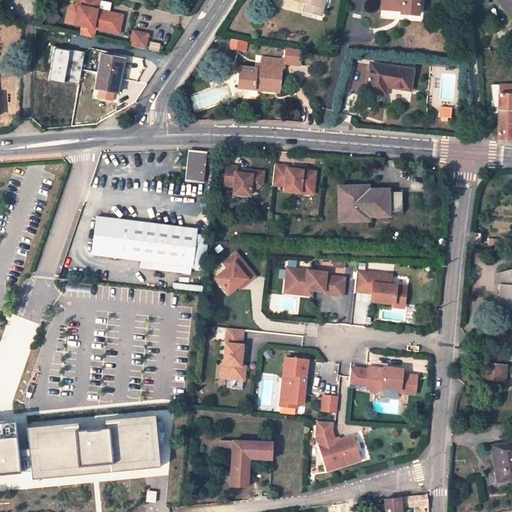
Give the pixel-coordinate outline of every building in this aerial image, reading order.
[(65,7),(62,22),(79,25),(77,35),(89,38),(91,28),(116,33),(119,15),(94,9),(95,0),(76,0),(76,2),(73,1),(72,5),(69,4),(65,7)] [(304,3),(294,0),(293,0),(292,8),(302,11),(304,3)] [(294,0),(304,3),(302,11),(319,15),(322,0),(294,0)] [(381,0),(381,9),(401,11),(400,13),(417,15),(418,0),(381,0)] [(511,0),(496,0),(511,20),(511,0)] [(147,34),(130,30),(127,46),(143,49),(147,34)] [(246,50),(247,41),(230,39),(229,49),(246,50)] [(255,85),(279,87),(281,71),(278,70),(278,66),(284,66),(284,62),(300,63),(301,49),(285,46),(284,59),(261,57),(260,64),(255,63),(255,69),(239,67),(237,88),(255,90),(255,85)] [(94,89),(117,93),(123,59),(101,55),(94,89)] [(412,69),(370,63),(366,91),(384,94),(385,86),(408,90),(412,69)] [(498,100),(497,140),(511,140),(511,84),(490,84),(492,101),(498,100)] [(439,106),(438,116),(450,117),(451,107),(439,106)] [(206,152),(189,151),(185,181),(203,183),(206,152)] [(275,165),(273,185),(285,187),(284,192),(300,193),(301,189),(314,190),(316,172),(294,170),(293,172),(287,172),(288,167),(275,165)] [(236,167),(226,166),(224,186),(234,187),(233,194),(242,195),(243,192),(250,193),(251,187),(257,188),(262,184),(263,172),(252,171),(251,175),(243,174),(236,173),(236,167)] [(402,214),(401,192),(388,192),(388,190),(368,190),(368,192),(342,192),(343,216),(369,215),(369,217),(389,216),(389,214),(402,214)] [(196,229),(96,216),(92,254),(153,263),(191,268),(192,260),(196,234),(196,229)] [(209,235),(196,234),(192,260),(205,262),(209,235)] [(472,234),(471,243),(480,244),(481,235),(472,234)] [(214,279),(227,295),(239,285),(243,282),(245,284),(254,277),(235,254),(229,259),(232,264),(227,268),(214,279)] [(223,264),(227,268),(232,264),(229,259),(223,264)] [(191,275),(191,268),(153,263),(152,270),(191,275)] [(511,268),(497,273),(496,284),(501,285),(499,304),(511,309),(511,268)] [(311,296),(311,290),(306,290),(306,292),(292,291),(295,270),(286,269),(284,293),(311,296)] [(295,270),(292,291),(306,292),(306,290),(311,290),(323,292),(323,294),(343,296),(345,278),(326,276),(326,273),(295,270)] [(356,272),(355,288),(372,290),(372,295),(371,302),(394,304),(395,298),(405,299),(406,287),(390,285),(391,276),(356,272)] [(404,308),(405,299),(395,298),(394,304),(394,307),(404,308)] [(226,365),(224,378),(243,380),(245,366),(239,366),(240,358),(241,358),(242,346),(241,345),(243,330),(227,328),(223,365),(226,365)] [(284,358),(279,403),(296,405),(302,405),(307,360),(284,358)] [(500,365),(488,364),(486,379),(499,380),(500,365)] [(369,368),(367,386),(371,391),(377,392),(382,388),(400,390),(400,393),(415,394),(417,376),(402,375),(403,370),(384,368),(384,369),(369,368)] [(338,398),(323,396),(321,411),(336,413),(338,398)] [(77,421),(27,426),(32,477),(160,465),(155,413),(104,418),(105,425),(100,426),(99,428),(85,429),(84,428),(78,428),(77,421)] [(0,419),(0,472),(20,470),(14,418),(0,419)] [(317,422),(316,430),(329,431),(332,444),(339,442),(338,439),(334,440),(331,431),(332,423),(317,422)] [(316,437),(326,471),(343,466),(342,463),(359,458),(353,438),(339,442),(332,444),(329,431),(316,430),(316,437)] [(271,443),(220,441),(220,451),(231,452),(230,486),(247,487),(249,458),(262,459),(271,459),(271,443)] [(511,444),(494,447),(499,480),(511,477),(511,444)] [(360,461),(359,458),(342,463),(343,466),(360,461)] [(156,492),(147,491),(146,501),(155,502),(156,492)] [(401,511),(401,508),(423,506),(424,509),(428,509),(426,496),(384,500),(384,511),(401,511)]
